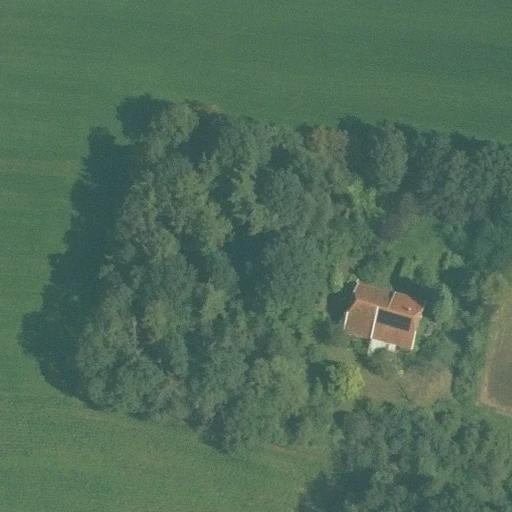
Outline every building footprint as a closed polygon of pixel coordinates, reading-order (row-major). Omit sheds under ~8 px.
[(317,326),(321,310),(338,255),(303,244),(282,317),(311,325),(317,326)] [(237,310),(253,274),(237,265),(221,302),(237,310)] [(410,354),(424,307),(358,288),(344,335),(410,354)] [(250,395),(267,336),(258,333),(241,392),(250,395)] [(246,428),(250,418),(251,416),(242,412),(237,424),(246,428)]
